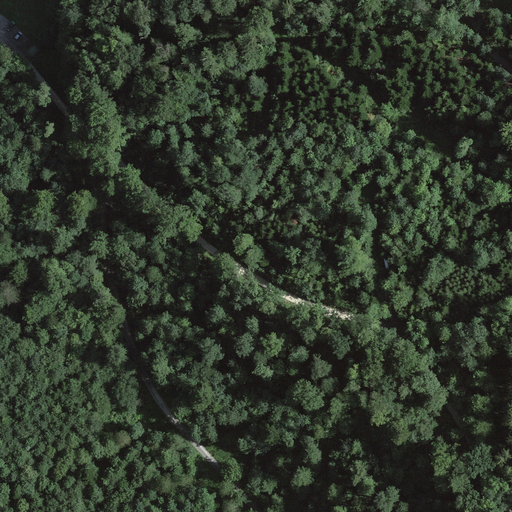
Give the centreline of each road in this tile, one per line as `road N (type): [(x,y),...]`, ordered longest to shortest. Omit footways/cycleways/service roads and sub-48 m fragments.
road 1 (track): [(84,131),(218,256),(294,300),(380,328),(470,435),(511,503)]
road 2 (track): [(261,511),(170,419),(121,301),(84,131)]
road 3 (track): [(511,307),(473,322),(380,328)]
road 4 (track): [(0,35),(84,131)]
